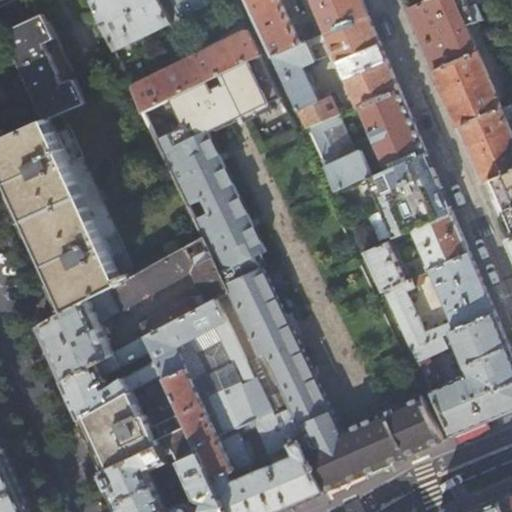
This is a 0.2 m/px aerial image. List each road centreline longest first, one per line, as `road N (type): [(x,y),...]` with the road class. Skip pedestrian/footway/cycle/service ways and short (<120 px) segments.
road 1 (residential): [(511,293),(387,0)]
road 2 (tertiary): [(0,336),(79,511)]
